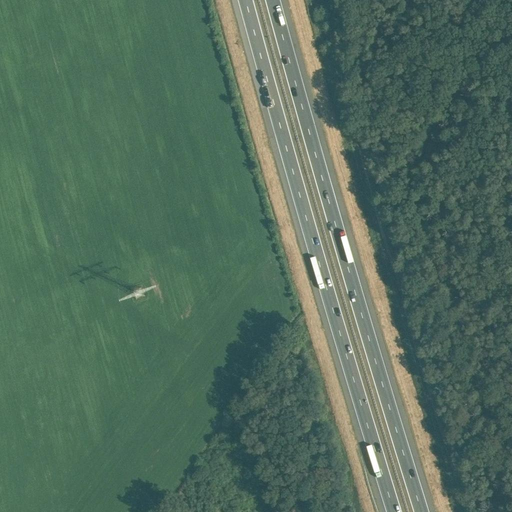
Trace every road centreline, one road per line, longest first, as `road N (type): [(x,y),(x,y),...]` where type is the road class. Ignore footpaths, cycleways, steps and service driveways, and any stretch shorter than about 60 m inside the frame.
road 1 (motorway): [(423,511),(273,0)]
road 2 (motorway): [(246,0),(395,511)]
road 3 (track): [(336,0),(342,97),(467,511)]
road 4 (track): [(0,177),(85,169),(131,272)]
